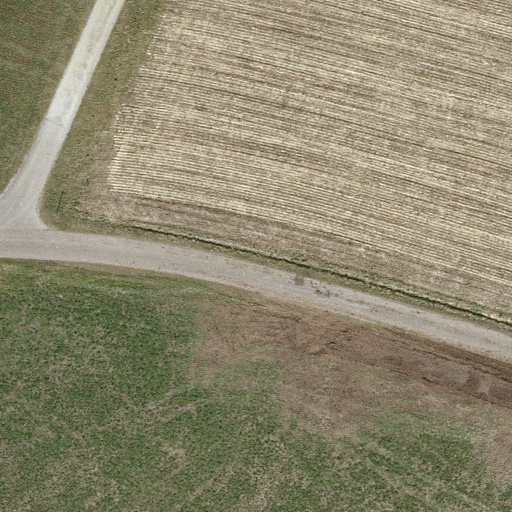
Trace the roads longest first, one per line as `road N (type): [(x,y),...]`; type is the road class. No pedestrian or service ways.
road 1 (track): [(0,243),(211,265),(511,347)]
road 2 (track): [(3,243),(113,0)]
